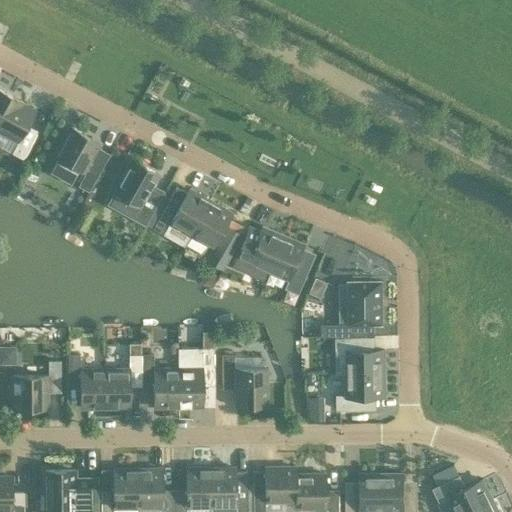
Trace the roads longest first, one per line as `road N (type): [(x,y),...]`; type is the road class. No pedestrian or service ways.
road 1 (residential): [(407,436),(405,276),(394,254),(0,59)]
road 2 (residential): [(407,436),(0,440)]
road 3 (unclassified): [(511,173),(181,0)]
